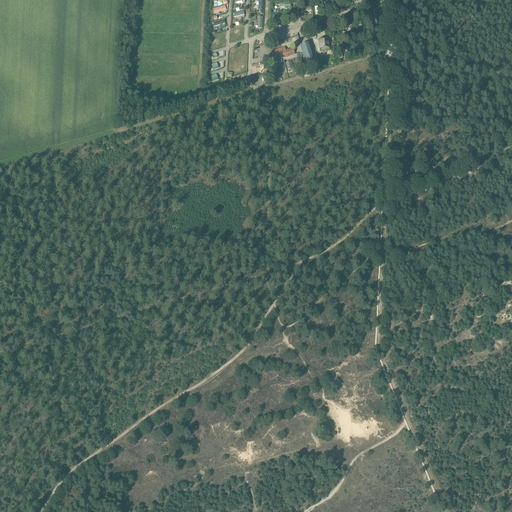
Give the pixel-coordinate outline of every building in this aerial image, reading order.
[(224,5),(213,9),(214,14),(226,10),(224,5)] [(336,26),(333,19),(325,22),(327,29),(336,26)] [(315,23),(304,26),(305,32),(310,31),(311,32),(317,30),(315,23)] [(319,40),(320,47),(320,51),(328,50),(327,46),(328,46),(327,39),(319,40)] [(306,64),(318,60),(315,53),(313,54),(309,43),(300,45),(305,61),(306,64)] [(272,52),(274,61),(295,54),(293,47),(282,51),(281,48),(274,50),(275,51),(272,52)] [(304,67),(301,58),(294,60),(296,69),(304,67)] [(286,63),(288,70),(294,68),(292,61),(286,63)] [(277,64),(279,70),(286,68),(284,62),(277,64)] [(270,66),(272,73),(279,70),(277,64),(270,66)]
